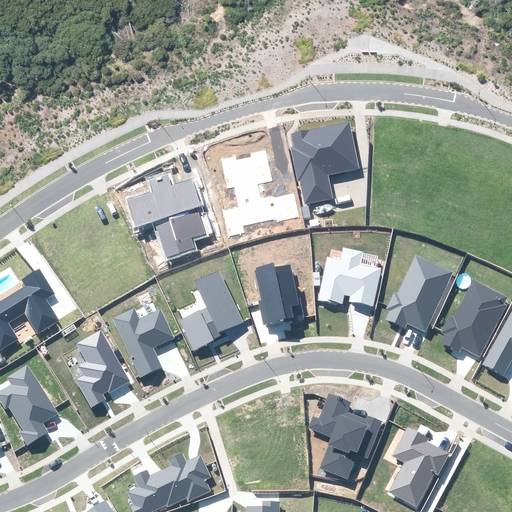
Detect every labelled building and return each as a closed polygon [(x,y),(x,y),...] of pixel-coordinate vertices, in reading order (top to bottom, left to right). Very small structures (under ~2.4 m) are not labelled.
[(305,203),(333,197),(328,175),(359,168),(349,122),(290,134),(293,146),(291,147),(298,181),(301,180),(305,203)] [(300,218),(295,192),(261,199),(258,184),(272,181),(265,150),(251,153),(252,157),(236,160),(235,156),(221,159),(227,188),(235,186),(239,207),(223,211),(229,237),(245,234),(244,227),(277,220),(277,223),(300,218)] [(165,259),(197,249),(193,238),(205,234),(197,207),(200,206),(191,178),(184,181),(171,185),(167,173),(148,179),(152,192),(127,200),(136,229),(154,223),(165,259)] [(360,303),(373,306),(381,268),(360,264),(363,251),(343,247),(340,259),(327,256),(316,301),(337,306),(337,303),(342,304),(344,295),(351,296),(350,301),(360,303)] [(425,331),(452,272),(415,255),(398,293),(394,292),(386,310),(389,311),(385,319),(405,328),(407,323),(416,327),(425,331)] [(272,325),(304,319),(300,297),(297,298),(291,264),(275,267),(273,263),(256,268),(256,270),(255,270),(261,300),(258,301),(264,326),(272,325)] [(0,349),(18,339),(8,323),(24,313),(38,334),(60,321),(53,310),(46,298),(55,293),(39,268),(21,279),(25,286),(0,301),(0,349)] [(199,310),(179,321),(194,351),(214,340),(214,339),(220,335),(219,332),(231,327),(244,322),(219,270),(194,281),(207,307),(200,311),(199,310)] [(480,357),(507,305),(504,304),(507,297),(473,279),(454,317),(450,315),(441,333),(444,334),(440,342),(459,352),(461,347),(468,351),(480,357)] [(140,377),(161,367),(152,348),(163,343),(174,338),(160,309),(140,318),(135,307),(112,318),(140,377)] [(511,311),(483,365),(504,376),(510,364),(511,360),(511,311)] [(118,388),(131,381),(101,329),(75,343),(86,362),(78,366),(83,376),(76,380),(91,407),(106,399),(103,394),(108,392),(109,394),(118,388)] [(28,444),(47,432),(44,427),(42,423),(58,413),(27,364),(5,377),(10,384),(0,390),(0,402),(5,410),(9,407),(23,430),(20,432),(28,444)] [(318,469),(347,480),(358,454),(367,458),(382,421),(375,419),(367,416),(366,419),(347,412),(351,402),(328,394),(319,418),(313,416),(308,429),(331,437),(318,469)] [(438,475),(449,454),(439,448),(427,442),(429,438),(408,427),(392,456),(404,462),(388,492),(416,507),(434,473),(438,475)] [(164,469),(180,501),(187,497),(189,502),(211,491),(206,480),(212,477),(201,454),(194,458),(187,461),(183,453),(169,460),(171,465),(164,469)] [(167,507),(180,501),(164,469),(155,473),(150,475),(147,470),(134,477),(139,487),(127,492),(134,505),(131,507),(133,511),(152,511),(166,505),(167,507)] [(113,511),(106,500),(98,505),(86,511),(73,511),(71,511),(113,511)] [(279,511),(280,502),(262,501),(262,507),(256,506),(246,506),(245,511),(279,511)]
